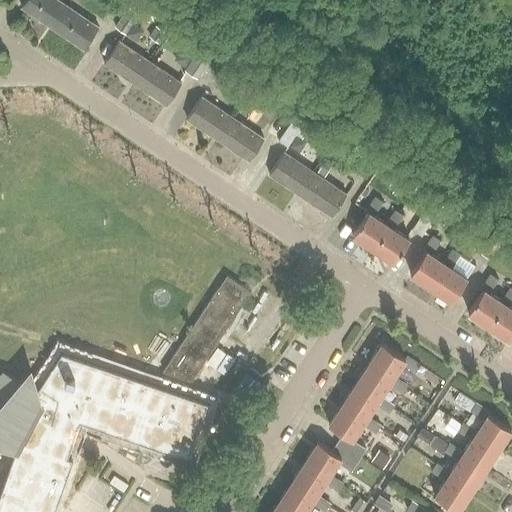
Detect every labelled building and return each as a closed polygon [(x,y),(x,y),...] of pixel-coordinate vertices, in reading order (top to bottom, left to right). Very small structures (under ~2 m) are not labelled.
[(59,0),(25,0),(21,6),(53,28),(68,6),(59,0)] [(68,6),(53,28),(84,49),(99,27),(68,6)] [(137,15),(135,13),(127,8),(114,26),(125,33),(137,15)] [(156,27),(149,37),(159,44),(166,34),(156,27)] [(171,32),(166,42),(178,49),(184,40),(171,32)] [(119,41),(104,63),(135,84),(150,62),(119,41)] [(211,59),(199,50),(185,70),(197,79),(211,59)] [(150,62),(135,84),(166,105),(181,83),(150,62)] [(201,96),(186,118),(218,139),(232,117),(201,96)] [(232,117),(218,139),(249,160),(264,138),(232,117)] [(291,122),(278,141),(287,147),(300,128),(291,122)] [(284,151),(269,174),(300,195),(315,172),(284,151)] [(322,166),(317,174),(323,178),(328,170),(322,166)] [(315,172),(300,195),(331,216),(346,194),(323,178),(317,174),(315,172)] [(409,198),(426,209),(435,215),(443,203),(417,186),(409,198)] [(365,189),(361,194),(365,197),(369,192),(365,189)] [(368,211),(352,235),(372,248),(388,225),(386,223),(374,215),(383,202),(375,197),(366,210),(368,211)] [(426,209),(413,229),(422,235),(435,215),(426,209)] [(388,225),(372,248),(393,262),(409,239),(394,228),(403,215),(395,210),(386,223),(388,225)] [(489,240),(499,247),(510,230),(499,224),(489,240)] [(426,251),(411,274),(430,287),(446,264),(444,263),(431,254),(441,241),(433,236),(424,249),(426,251)] [(446,264),(430,287),(451,301),(467,278),(451,267),(461,254),(453,249),(444,263),(446,264)] [(483,289),(468,313),(488,326),(504,302),(502,301),(489,292),(498,279),(490,274),(481,288),(483,289)] [(228,276),(165,371),(191,381),(252,292),(228,276)] [(504,302),(488,326),(509,340),(511,335),(511,307),(509,306),(511,301),(511,288),(502,301),(504,302)] [(382,344),(369,364),(392,379),(394,376),(402,364),(416,373),(421,365),(407,355),(405,358),(382,344)] [(0,413),(24,429),(0,499),(0,511),(53,511),(72,459),(67,457),(79,419),(186,456),(205,402),(156,385),(63,354),(34,398),(0,376),(0,413)] [(369,364),(355,385),(378,400),(380,397),(389,384),(402,393),(408,385),(394,376),(392,379),(369,364)] [(355,385),(343,404),(366,419),(368,416),(375,405),(388,413),(393,405),(380,397),(378,400),(355,385)] [(462,395),(458,401),(472,410),(471,411),(484,419),(476,432),(474,435),(498,450),(511,430),(488,414),(490,412),(476,403),(462,395)] [(343,404),(329,425),(342,434),(336,442),(360,458),(366,448),(353,439),(362,425),(375,433),(380,424),(368,416),(366,419),(343,404)] [(455,435),(458,431),(462,425),(451,418),(445,428),(455,435)] [(462,425),(458,431),(471,440),(463,452),(461,455),(485,470),(498,450),(474,435),(476,432),(463,423),(462,425)] [(423,429),(417,437),(429,445),(435,437),(423,429)] [(399,430),(395,436),(404,442),(408,436),(399,430)] [(317,443),(304,463),(328,478),(329,475),(337,463),(351,472),(360,458),(336,442),(331,451),(317,443)] [(450,444),(445,451),(458,460),(450,472),(448,475),(472,490),(485,470),(461,455),(463,452),(450,444)] [(384,468),(391,458),(380,451),(374,461),(384,468)] [(304,463),(291,483),(314,498),(316,495),(324,483),(337,491),(342,483),(329,475),(328,478),(304,463)] [(436,463),(431,471),(444,480),(435,495),(458,511),(472,490),(448,475),(450,472),(436,463)] [(291,483),(278,503),(291,511),(305,511),(311,503),(324,511),(328,506),(329,504),(316,495),(314,498),(291,483)] [(412,502),(407,509),(411,511),(424,511),(425,510),(412,502)] [(291,511),(278,503),(272,511),(291,511)]
